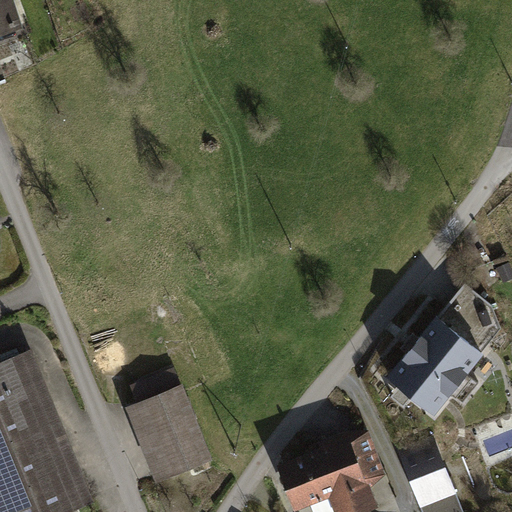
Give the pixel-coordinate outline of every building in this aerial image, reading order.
[(11,0),(0,0),(0,29),(12,26),(11,25),(14,24),(13,21),(10,22),(7,12),(14,10),(11,0)] [(437,315),(389,374),(434,411),(450,391),(463,401),(479,382),(466,371),(482,351),(464,337),(492,303),(465,282),(438,316),(437,315)] [(501,327),(492,303),(464,337),(482,351),(501,327)] [(43,468),(0,365),(0,511),(47,511),(32,473),(43,468)] [(142,401),(170,472),(207,457),(173,373),(145,384),(151,398),(142,401)] [(366,435),(323,450),(345,510),(368,501),(360,478),(380,471),(366,435)] [(400,450),(424,511),(462,511),(463,511),(433,437),(400,450)] [(323,450),(283,465),(297,503),(309,499),(313,511),(340,511),(345,510),(323,450)]
